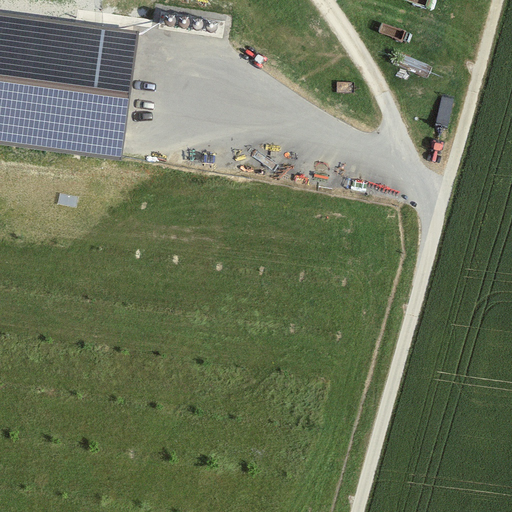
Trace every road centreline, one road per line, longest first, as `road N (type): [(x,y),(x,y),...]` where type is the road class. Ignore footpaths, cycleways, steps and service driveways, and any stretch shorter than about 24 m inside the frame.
road 1 (unclassified): [(354,511),(494,0)]
road 2 (track): [(440,198),(328,124),(168,66)]
